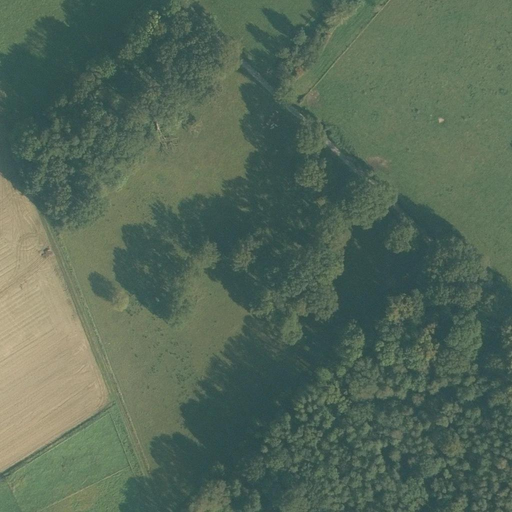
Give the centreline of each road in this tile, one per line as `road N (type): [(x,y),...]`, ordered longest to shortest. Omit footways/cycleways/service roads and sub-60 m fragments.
road 1 (track): [(176,0),(434,245),(511,308)]
road 2 (track): [(160,511),(0,95)]
road 3 (track): [(434,245),(184,511)]
